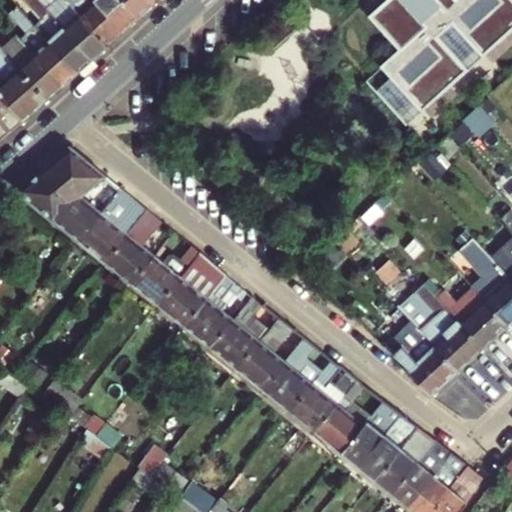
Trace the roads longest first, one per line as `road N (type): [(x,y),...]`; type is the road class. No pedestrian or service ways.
road 1 (residential): [(68,121),(479,453),(511,410)]
road 2 (tertiary): [(199,0),(68,121)]
